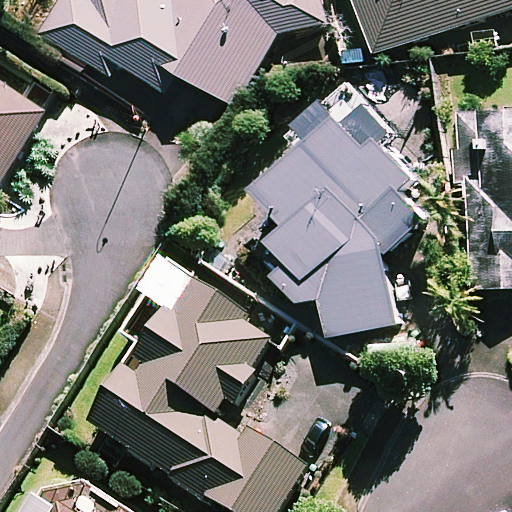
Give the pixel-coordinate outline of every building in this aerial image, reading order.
[(161,88),(181,102),(197,79),(242,107),(285,37),(330,23),(323,0),(75,0),(53,35),(118,79),(112,88),(148,110),(161,88)] [(511,0),(367,0),(384,53),(511,12),(511,0)] [(389,68),(385,69),(383,71),(381,72),(378,75),(375,79),(373,83),(372,87),(372,92),(372,96),(373,101),(375,105),(377,109),(380,112),(384,115),(388,117),(392,118),(397,118),(401,118),(406,117),(410,115),(414,113),(417,110),(420,106),(422,102),(423,98),(424,93),(423,89),(422,84),(421,80),(418,76),(415,73),(411,70),(407,68),(403,67),(398,66),(394,67),(389,68)] [(0,190),(4,193),(56,112),(0,76),(0,190)] [(308,224),(290,238),(306,263),(289,280),(312,303),(333,299),(342,338),(415,322),(400,257),(436,216),(408,189),(422,174),(349,105),(270,188),(308,224)] [(511,113),(467,114),(468,182),(480,182),(481,289),(511,289),(511,113)] [(132,341),(148,351),(98,434),(229,511),(284,511),(309,471),(232,424),(288,331),(177,265),(157,298),(132,341)] [(125,511),(87,488),(71,511),(61,511),(52,506),(47,511),(125,511)]
